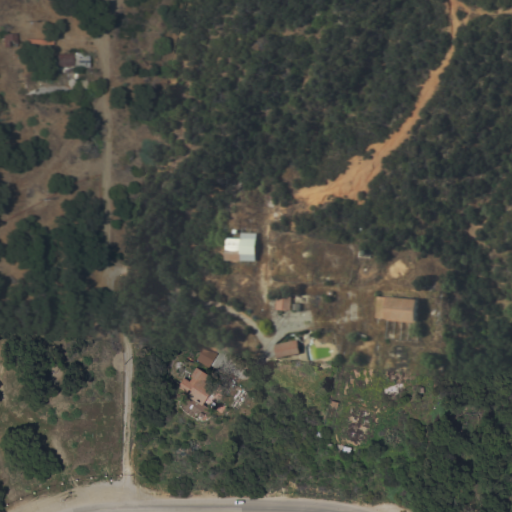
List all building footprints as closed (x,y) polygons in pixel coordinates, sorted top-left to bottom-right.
[(16,47),(11,47),(11,41),(7,41),(7,47),(3,47),(3,33),(16,33),(16,47)] [(75,52),(80,52),(80,54),(87,54),(87,67),(71,67),(71,66),(56,66),(56,54),(75,54),(75,52)] [(243,238),(243,233),(259,233),(258,261),(228,260),(228,252),(229,238),(243,238)] [(227,287),(218,284),(221,269),(230,273),(227,287)] [(440,290),(440,301),(429,302),(428,290),(440,290)] [(277,309),(278,293),(292,294),(291,310),(277,309)] [(417,323),(388,321),(388,317),(379,317),(380,296),(389,297),(389,296),(420,299),(417,323)] [(439,347),(443,347),(443,352),(437,352),(437,350),(431,350),(431,348),(423,348),(422,302),(437,302),(439,347)] [(278,358),(276,344),(298,340),(301,353),(278,358)] [(188,356),(196,341),(216,353),(207,367),(188,356)] [(418,351),(418,353),(422,353),(422,359),(418,359),(418,367),(421,367),(420,378),(416,378),(416,373),(386,372),(387,349),(418,351)] [(183,400),(186,396),(185,396),(187,394),(177,387),(183,378),(188,381),(191,378),(189,377),(195,368),(207,376),(203,382),(213,388),(217,382),(223,386),(225,383),(232,387),(222,404),(226,406),(220,416),(209,409),(208,410),(207,410),(205,414),(183,400)] [(230,408),(232,406),(228,403),(239,387),(249,393),(236,412),(230,408)] [(374,413),(366,443),(340,436),(348,406),(374,413)]
